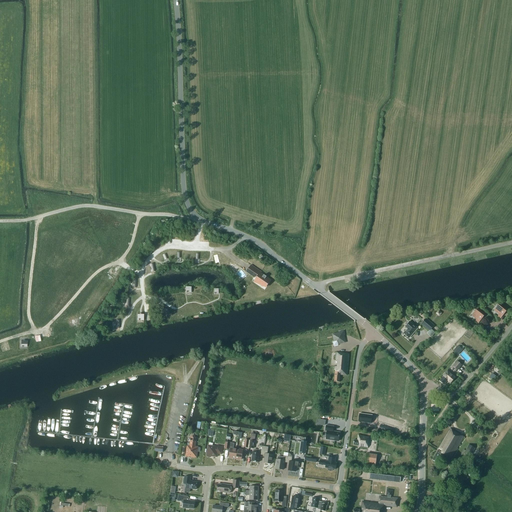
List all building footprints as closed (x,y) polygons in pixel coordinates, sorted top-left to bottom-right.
[(213,257),(227,267),(230,261),(217,252),(213,257)] [(255,277),(257,278),(254,282),(258,284),(259,283),(266,287),(270,281),(266,279),(268,278),(261,273),(262,272),(257,269),(255,273),(252,271),(250,274),(255,277)] [(500,313),(497,316),(501,319),(507,310),(499,304),(495,309),(500,313)] [(473,314),(478,318),(475,321),(478,324),(485,315),(477,309),(473,314)] [(429,330),(429,331),(427,333),(431,337),(435,333),(431,329),(434,325),(426,318),(421,324),(429,330)] [(403,333),(409,338),(415,331),(413,329),(415,326),(409,322),(405,326),(407,328),(403,333)] [(334,338),(336,337),(337,340),(344,339),(343,336),(345,335),(344,331),(339,332),(340,333),(333,335),(334,338)] [(454,352),(458,355),(465,347),(461,344),(454,352)] [(335,366),(334,370),(335,370),(334,381),(339,382),(340,375),(347,375),(349,354),(335,353),(335,359),(338,362),(337,366),(335,366)] [(452,366),(457,371),(462,365),(457,361),(452,366)] [(450,383),(456,377),(447,370),(442,376),(443,377),(439,381),(444,385),(447,381),(450,383)] [(360,413),(359,422),(371,423),(372,415),(360,413)] [(326,439),(338,441),(339,437),(340,436),(339,436),(340,433),(333,432),(334,426),(326,425),(325,431),(327,431),(326,439)] [(380,425),(379,429),(393,433),(394,430),(380,425)] [(449,429),(438,449),(439,450),(432,460),(437,463),(440,457),(449,462),(463,437),(449,429)] [(359,447),(368,448),(369,436),(358,435),(357,440),(354,440),(353,445),(359,446),(359,447)] [(196,457),(197,452),(199,452),(200,448),(197,448),(197,447),(195,447),(196,439),(196,438),(195,437),(193,436),(192,437),(191,438),(191,439),(190,446),(187,446),(186,456),(196,457)] [(464,454),(470,457),(475,448),(469,445),(466,451),(464,454)] [(208,446),(207,456),(207,457),(210,457),(211,456),(217,457),(217,454),(221,454),(223,447),(216,446),(215,447),(208,446)] [(260,455),(263,455),(264,446),(259,446),(259,450),(254,450),(253,450),(253,452),(251,461),(259,462),(260,455)] [(264,446),(263,455),(265,455),(264,463),(271,464),(273,455),(267,454),(268,447),(264,446)] [(367,454),(365,463),(375,465),(377,456),(367,454)] [(284,462),(287,462),(288,457),(283,456),(283,457),(279,457),(278,457),(277,460),(277,459),(276,469),(283,470),(284,462)] [(288,457),(287,462),(289,463),(288,471),(296,472),(296,467),(300,468),(301,462),(296,461),(295,462),(291,462),(292,457),(288,457)] [(335,462),(335,458),(329,457),(328,461),(326,461),(319,460),(319,464),(326,465),(325,468),(328,468),(328,469),(328,470),(329,471),(331,471),(332,471),(333,470),(333,469),(336,469),(337,463),(335,462)] [(395,475),(380,473),(379,480),(394,482),(395,475)] [(187,483),(186,488),(185,492),(190,493),(190,489),(196,489),(197,482),(191,481),(190,481),(190,477),(185,476),(184,483),(187,483)] [(218,484),(217,491),(221,491),(221,492),(230,493),(231,485),(224,484),(224,485),(218,484)] [(276,491),(275,501),(282,502),(282,507),(286,507),(286,499),(282,499),(283,491),(281,491),(281,490),(279,490),(277,490),(277,491),(276,491)] [(382,511),(383,505),(397,507),(398,499),(390,498),(391,496),(392,496),(392,491),(387,490),(387,495),(387,497),(379,496),(379,503),(362,502),(361,510),(354,509),(353,511),(382,511)] [(185,503),(184,508),(188,509),(188,508),(194,509),(194,502),(186,501),(187,497),(188,497),(188,496),(178,495),(177,501),(182,501),(181,502),(185,503)] [(318,508),(318,509),(321,510),(320,511),(325,511),(326,506),(327,506),(328,503),(322,502),(319,502),(320,499),(313,498),(311,507),(318,508)] [(258,505),(253,505),(253,502),(245,502),(244,511),(249,511),(258,511),(258,505)] [(219,507),(213,506),(212,511),(222,511),(223,507),(228,507),(229,504),(223,503),(222,506),(219,506),(219,507)]
